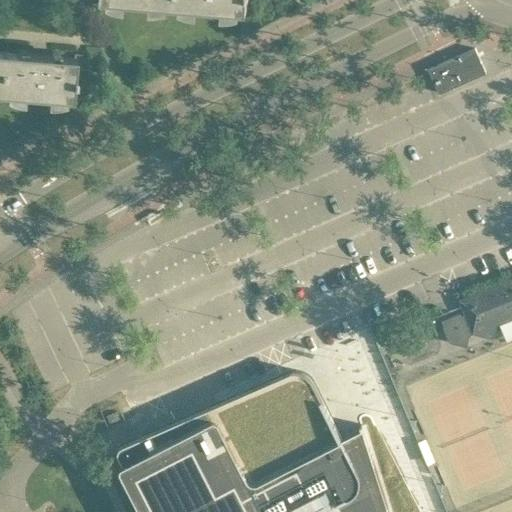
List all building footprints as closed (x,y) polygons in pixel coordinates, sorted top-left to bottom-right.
[(174,0),(174,6),(246,11),(246,0),(174,0)] [(428,69),(439,92),(486,72),(475,48),(428,69)] [(0,93),(72,98),(73,83),(75,83),(75,77),(81,77),(83,54),(75,53),(75,57),(3,51),(0,93)] [(461,313),(442,321),(445,328),(450,339),(451,342),(467,346),(470,333),(493,338),(496,325),(511,319),(511,278),(460,300),(461,302),(462,305),(465,314),(462,316),(461,313)] [(118,449),(117,451),(117,452),(118,454),(118,455),(119,456),(123,464),(122,464),(121,465),(120,466),(120,467),(120,468),(120,469),(121,470),(142,511),(390,511),(363,425),(363,424),(362,424),(361,424),(360,425),(361,428),(353,432),(343,437),(314,381),(312,378),(309,375),(306,372),(303,371),(299,370),(295,370),(291,370),(288,371),(123,443),(121,444),(120,445),(119,446),(118,448),(118,449)]
